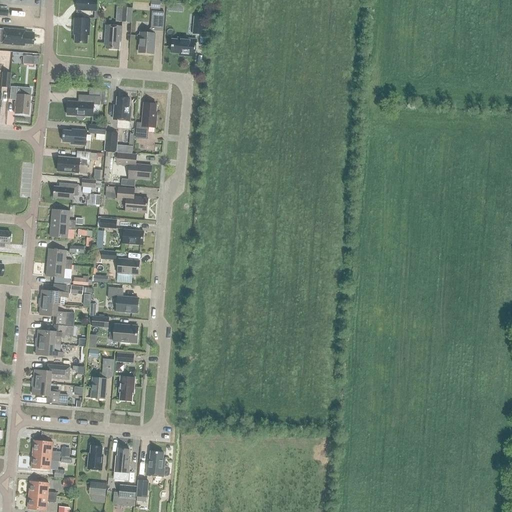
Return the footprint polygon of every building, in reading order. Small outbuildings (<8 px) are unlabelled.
[(76,0),(76,10),(87,11),(96,11),(96,0),(76,0)] [(150,9),(159,10),(160,2),(151,1),(150,9)] [(121,22),(131,23),(132,8),(122,8),(121,22)] [(163,31),(164,13),(152,12),(151,28),(146,32),(144,30),(137,36),(140,39),(139,53),(153,54),(155,34),(154,34),(155,30),(163,31)] [(193,33),(203,34),(204,18),(194,18),(193,33)] [(89,35),(89,20),(74,19),(73,35),(75,35),(74,43),(87,44),(87,35),(89,35)] [(121,41),(122,27),(106,26),(104,45),(106,45),(106,49),(118,50),(119,41),(121,41)] [(32,45),(33,33),(25,32),(25,30),(2,28),(1,44),(24,46),(24,44),(32,45)] [(183,56),(195,57),(196,40),(178,38),(177,40),(172,40),(171,53),(184,54),(183,56)] [(2,73),(0,87),(9,88),(10,74),(2,73)] [(10,87),(9,100),(15,100),(14,114),(28,115),(30,96),(30,89),(19,88),(10,87)] [(67,115),(76,116),(76,118),(78,120),(83,120),(85,119),(85,116),(92,116),(93,105),(100,105),(100,96),(85,95),(84,103),(68,102),(67,115)] [(113,120),(130,121),(131,108),(129,108),(130,99),(117,98),(116,111),(114,111),(113,120)] [(155,128),(157,113),(155,112),(156,105),(143,103),(142,123),(137,123),(135,138),(147,139),(148,127),(155,128)] [(89,133),(105,134),(105,126),(89,125),(89,133)] [(71,144),(85,145),(87,131),(72,130),(72,131),(64,131),(63,142),(71,143),(71,144)] [(105,152),(116,152),(118,133),(106,132),(105,152)] [(89,166),(90,153),(77,152),(77,159),(59,157),(57,171),(78,173),(79,165),(89,166)] [(116,164),(129,166),(128,180),(136,181),(136,178),(150,180),(151,166),(135,165),(136,155),(117,153),(116,164)] [(95,188),(95,181),(82,180),(82,187),(95,188)] [(77,196),(78,185),(59,184),(59,187),(54,187),(53,198),(73,200),(73,195),(77,196)] [(126,201),(125,212),(146,213),(148,198),(133,197),(134,189),(118,188),(117,200),(126,201)] [(69,211),(52,210),(51,224),(75,226),(75,225),(76,221),(69,220),(69,211)] [(100,219),(100,227),(116,228),(116,220),(100,219)] [(75,226),(51,224),(50,237),(67,239),(68,230),(75,231),(75,226)] [(123,244),(142,245),(143,232),(124,230),(123,244)] [(9,245),(10,232),(0,231),(0,247),(3,248),(3,244),(9,245)] [(96,248),(96,249),(102,250),(103,242),(104,231),(97,231),(96,244),(96,248)] [(69,253),(83,254),(84,247),(69,246),(69,253)] [(48,249),(47,263),(72,265),(72,261),(65,260),(66,251),(48,249)] [(101,260),(116,261),(117,252),(102,251),(96,250),(95,263),(101,264),(101,260)] [(117,273),(138,275),(139,261),(118,259),(117,273)] [(64,269),(71,270),(72,266),(72,265),(47,263),(46,277),(63,279),(64,269)] [(70,293),(70,294),(82,295),(82,293),(91,293),(91,288),(83,287),(71,286),(70,293)] [(116,311),(137,313),(138,298),(122,297),(123,289),(109,288),(108,298),(117,299),(116,311)] [(59,292),(41,291),(40,303),(58,304),(64,305),(64,298),(68,298),(68,293),(59,292)] [(58,304),(40,303),(39,315),(54,317),(54,324),(73,326),(74,313),(57,312),(58,304)] [(89,326),(108,328),(109,318),(90,316),(89,326)] [(38,330),(37,343),(60,345),(61,337),(64,338),(64,335),(72,336),(73,327),(54,325),(53,332),(38,330)] [(115,325),(113,341),(121,342),(121,343),(129,344),(129,343),(136,343),(137,326),(115,325)] [(60,345),(37,343),(36,355),(53,357),(53,356),(62,357),(63,353),(54,352),(54,345),(60,345)] [(116,362),(133,364),(134,354),(117,353),(116,362)] [(103,360),(102,374),(112,374),(113,360),(103,360)] [(34,370),(33,383),(51,384),(51,379),(69,381),(71,366),(47,364),(46,371),(34,370)] [(133,393),(134,378),(120,377),(119,392),(120,392),(120,400),(131,401),(132,393),(133,393)] [(92,378),(91,398),(105,399),(107,379),(92,378)] [(47,396),(46,403),(67,405),(67,395),(59,395),(60,392),(58,390),(50,390),(51,384),(33,383),(32,395),(47,396)] [(80,396),(82,388),(75,386),(73,394),(80,396)] [(60,457),(60,456),(60,452),(52,451),(52,442),(34,441),(32,455),(60,457)] [(87,469),(101,471),(103,455),(101,455),(102,447),(91,446),(90,454),(89,454),(87,469)] [(69,457),(70,449),(62,448),(61,456),(69,457)] [(129,450),(118,449),(117,457),(116,457),(114,479),(128,480),(130,458),(128,458),(129,450)] [(164,466),(165,458),(163,458),(163,453),(150,452),(149,464),(147,464),(146,475),(163,477),(163,476),(167,477),(169,475),(170,469),(168,467),(164,466)] [(59,462),(60,457),(32,455),(31,468),(50,470),(51,461),(59,462)] [(137,496),(147,497),(148,481),(138,480),(137,496)] [(30,481),(29,495),(56,498),(56,493),(48,492),(49,483),(30,481)] [(105,496),(106,484),(90,482),(89,495),(105,496)] [(119,485),(118,498),(135,500),(136,487),(119,485)] [(29,495),(29,496),(27,509),(46,511),(47,502),(56,503),(56,498),(29,495)]
